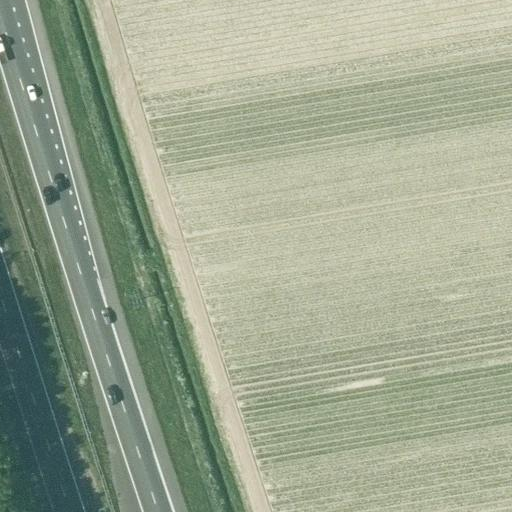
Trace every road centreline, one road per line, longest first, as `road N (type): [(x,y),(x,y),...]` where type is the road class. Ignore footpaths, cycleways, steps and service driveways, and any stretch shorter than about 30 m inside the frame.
road 1 (motorway): [(158,511),(0,10)]
road 2 (motorway): [(0,291),(70,511)]
